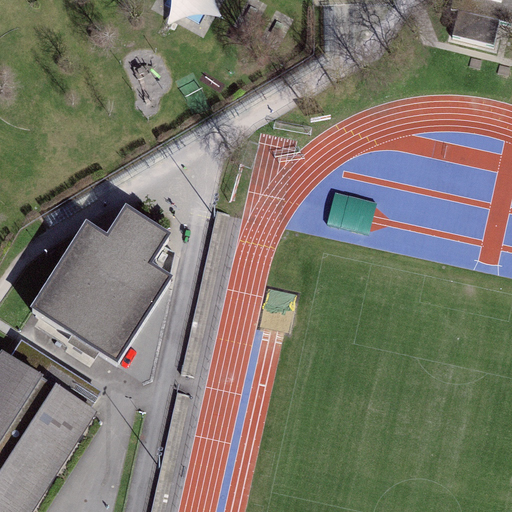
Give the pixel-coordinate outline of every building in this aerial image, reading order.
[(511,0),(457,0),(511,9),(511,0)] [(511,22),(503,57),(511,59),(511,22)] [(129,59),(138,108),(161,104),(152,55),(129,59)] [(84,231),(30,316),(118,372),(171,289),(149,275),(168,244),(128,219),(110,247),(84,231)] [(44,511),(111,399),(22,343),(0,373),(0,511),(44,511)]
